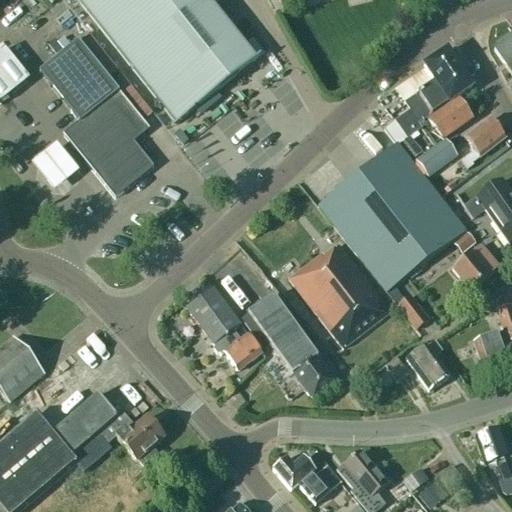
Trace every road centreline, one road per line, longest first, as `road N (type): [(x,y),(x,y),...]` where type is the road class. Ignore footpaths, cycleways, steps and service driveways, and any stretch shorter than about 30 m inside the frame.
road 1 (unclassified): [(124,325),(328,127),(451,24)]
road 2 (residential): [(241,458),(278,432),(387,437),(511,397)]
road 3 (tertiary): [(241,458),(124,325)]
road 4 (tertiary): [(124,325),(61,272),(1,255)]
